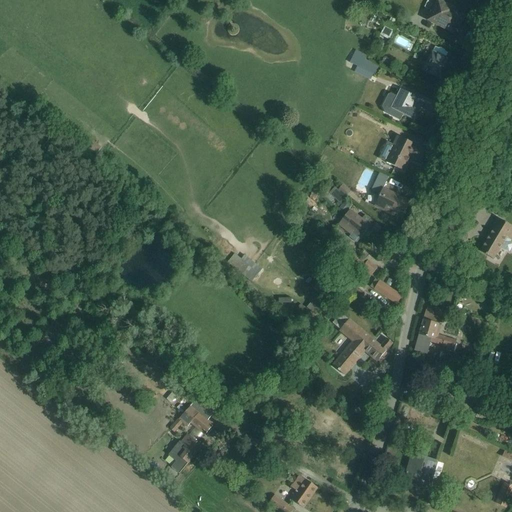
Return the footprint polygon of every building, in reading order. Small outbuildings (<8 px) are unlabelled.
[(456,8),(439,0),(436,0),(426,21),(453,35),(457,27),(459,28),(465,16),(455,11),(456,8)] [(484,6),(489,9),(491,5),(492,3),(486,0),(485,3),(484,6)] [(484,27),(491,14),(484,11),(477,24),(484,27)] [(380,35),(389,40),(394,31),(385,26),(380,35)] [(468,32),(464,39),(469,42),(473,34),(468,32)] [(448,54),(446,53),(445,52),(444,51),(444,50),(443,49),(442,49),(441,49),(440,49),(439,49),(438,49),(435,47),(433,51),(432,51),(422,71),(441,80),(447,68),(454,71),(460,58),(449,52),(448,54)] [(356,51),(350,63),(357,67),(355,72),(371,80),(377,67),(366,61),(368,57),(356,51)] [(387,115),(400,122),(403,115),(412,120),(417,112),(419,113),(421,108),(424,102),(418,98),(400,89),(396,97),(391,94),(388,95),(383,104),(383,105),(383,106),(383,107),(382,107),(382,108),(382,109),(383,109),(383,110),(383,111),(383,112),(384,112),(384,113),(385,113),(385,114),(386,114),(386,115),(387,115)] [(384,122),(374,117),(372,120),(382,125),(384,122)] [(387,143),(379,160),(403,172),(410,158),(420,163),(426,151),(396,136),(392,145),(387,143)] [(96,154),(97,153),(101,148),(89,138),(85,143),(84,144),(96,154)] [(379,174),(370,192),(379,196),(374,207),(402,220),(404,214),(405,215),(407,212),(406,211),(410,202),(383,189),(388,178),(379,174)] [(340,188),(349,195),(351,192),(343,185),(340,188)] [(349,195),(340,188),(338,191),(331,186),(326,191),(328,192),(324,197),(331,203),(335,199),(341,204),(349,195)] [(324,193),(316,188),(307,201),(317,208),(321,203),(318,201),(324,193)] [(496,215),(500,209),(503,204),(491,197),(488,203),(485,208),(496,215)] [(346,200),(339,208),(345,213),(352,204),(346,200)] [(376,224),(365,215),(362,219),(350,210),(338,225),(351,235),(349,238),(356,244),(369,227),(372,229),(376,224)] [(511,248),(511,243),(511,242),(511,241),(511,239),(511,227),(497,218),(491,229),(493,230),(480,252),(494,260),(501,248),(509,253),(511,248)] [(330,234),(322,228),(319,233),(327,239),(330,234)] [(337,248),(345,254),(349,248),(342,243),(344,240),(342,239),(340,241),(341,243),(337,248)] [(399,243),(392,258),(397,260),(404,246),(399,243)] [(405,246),(399,259),(405,262),(410,249),(405,246)] [(353,252),(348,258),(363,271),(362,273),(367,276),(368,275),(370,277),(371,276),(377,268),(368,261),(367,262),(353,252)] [(235,254),(227,263),(234,268),(233,269),(245,279),(248,281),(251,283),(258,274),(252,269),(255,264),(244,256),(241,259),(235,254)] [(397,276),(393,286),(400,288),(403,278),(397,276)] [(375,279),(369,288),(374,291),(379,282),(375,279)] [(330,289),(320,280),(313,289),(323,298),(330,289)] [(397,305),(402,297),(379,282),(374,291),(386,299),(386,298),(397,305)] [(365,290),(356,284),(353,288),(361,295),(365,290)] [(316,296),(306,308),(316,315),(317,316),(326,304),(316,296)] [(442,325),(439,325),(443,311),(427,306),(426,313),(426,312),(419,335),(420,335),(415,351),(427,354),(430,343),(442,346),(441,350),(453,353),(456,341),(445,337),(445,338),(438,336),(442,325)] [(386,339),(382,345),(377,340),(376,342),(349,320),(348,321),(341,314),(333,323),(340,330),(339,332),(352,342),(332,366),(345,377),(365,353),(377,363),(378,362),(381,364),(388,355),(385,353),(393,344),(386,339)] [(308,376),(297,357),(295,354),(283,361),(286,366),(288,365),(289,367),(292,372),(295,370),(296,372),(294,373),(299,381),(306,377),(308,376)] [(442,380),(440,386),(447,389),(450,383),(442,380)] [(430,395),(424,410),(450,421),(451,417),(444,414),(448,402),(430,395)] [(243,410),(250,405),(245,400),(239,405),(243,410)] [(191,407),(179,419),(178,419),(170,429),(174,433),(183,424),(187,427),(190,424),(195,428),(189,436),(187,434),(180,442),(169,455),(176,462),(171,468),(179,474),(187,464),(188,465),(203,447),(197,442),(203,435),(204,436),(213,426),(207,421),(211,416),(195,402),(191,407)] [(127,441),(123,446),(131,453),(135,448),(127,441)] [(511,453),(505,451),(502,458),(511,462),(511,453)] [(438,481),(443,464),(438,463),(438,462),(412,455),(407,473),(406,473),(405,477),(406,477),(404,484),(429,492),(433,480),(438,481)] [(289,488),(296,492),(291,500),(303,508),(317,488),(299,476),(293,485),(292,484),(289,488)] [(511,486),(505,483),(495,504),(506,508),(511,495),(511,486)] [(268,505),(278,511),(291,511),(294,509),(275,496),(268,505)]
